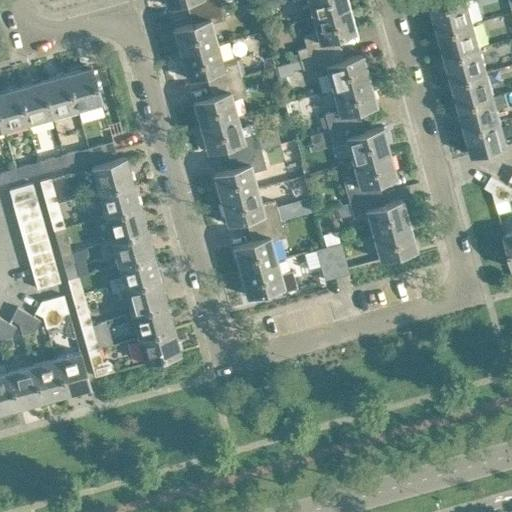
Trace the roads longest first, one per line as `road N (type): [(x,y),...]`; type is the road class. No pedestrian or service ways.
road 1 (residential): [(15,0),(32,28),(109,17),(128,28),(214,336),(240,356),(449,299),(461,286),(389,0)]
road 2 (tertiary): [(511,457),(314,511)]
